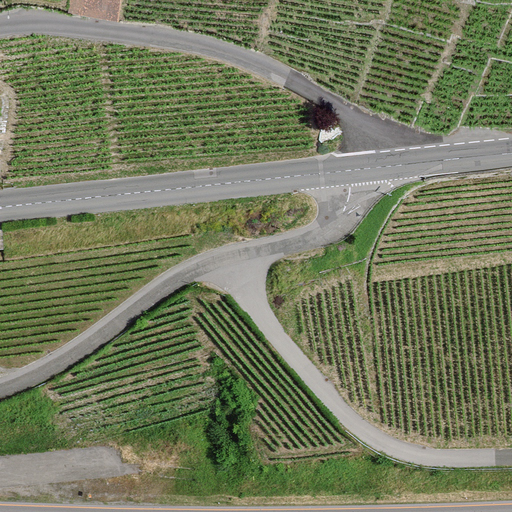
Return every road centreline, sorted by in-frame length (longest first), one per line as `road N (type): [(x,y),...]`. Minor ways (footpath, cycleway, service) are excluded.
road 1 (unclassified): [(352,167),(346,211),(327,232),(226,256),(176,279),(76,350),(0,386)]
road 2 (unclassified): [(379,165),(341,104),(245,59),(154,35),(0,23)]
road 3 (track): [(226,256),(286,347),(372,438),(427,456),(511,456)]
road 4 (tertiary): [(352,167),(0,203)]
road 5 (tertiary): [(511,149),(379,165)]
